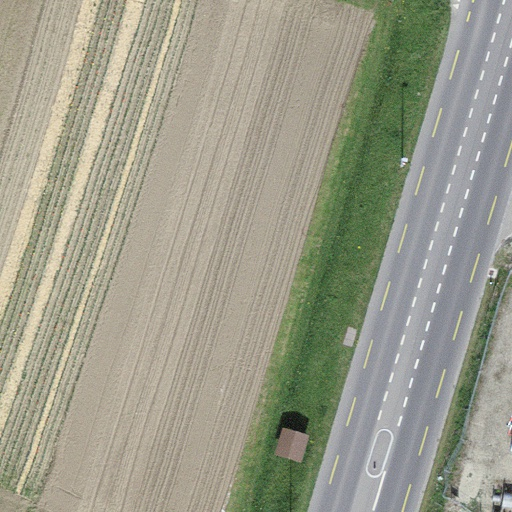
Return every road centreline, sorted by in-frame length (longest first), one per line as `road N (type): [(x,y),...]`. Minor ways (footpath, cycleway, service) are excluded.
road 1 (secondary): [(464,170),(361,511)]
road 2 (secondary): [(511,10),(464,170)]
